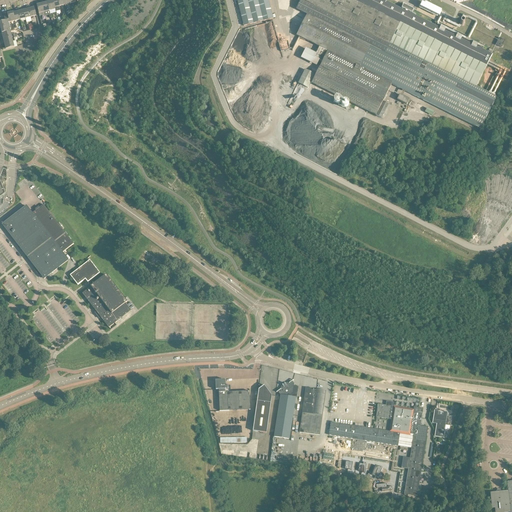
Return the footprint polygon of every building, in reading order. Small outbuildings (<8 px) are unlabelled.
[(49,11),(47,0),(45,1),(45,3),(42,4),(45,16),(50,15),(49,11)] [(46,0),(47,0),(49,11),(55,10),(52,1),(49,2),(48,0),(46,0)] [(60,11),(59,7),(57,0),(51,0),(52,1),(55,10),(55,12),(60,11)] [(273,19),(268,0),(236,0),(244,27),(273,19)] [(300,0),(301,0),(296,10),(306,15),(296,36),(319,47),(315,54),(310,51),(308,55),(322,62),(316,75),(305,70),(298,84),(308,89),(311,84),(381,119),(389,105),(383,102),(392,85),(460,119),(480,129),(495,100),(475,90),(492,55),(386,2),(386,0),(300,0)] [(39,17),(42,16),(42,17),(45,16),(42,4),(39,5),(38,2),(36,3),(39,17)] [(403,5),(402,9),(412,13),(413,10),(403,5)] [(28,7),(31,18),(36,17),(34,8),(30,9),(30,6),(28,7)] [(25,19),(23,11),(20,11),(19,9),(17,9),(20,20),(25,19)] [(10,23),(8,14),(3,16),(4,18),(1,18),(1,22),(0,22),(0,26),(2,34),(11,32),(10,28),(11,28),(10,23)] [(505,41),(499,38),(496,45),(501,48),(505,41)] [(13,42),(4,44),(5,48),(2,49),(3,50),(15,47),(13,42)] [(399,97),(397,101),(406,106),(408,101),(399,97)] [(54,219),(43,205),(39,208),(39,207),(35,210),(36,211),(32,214),(29,210),(26,206),(2,225),(44,279),(56,269),(68,261),(62,253),(71,246),(74,245),(70,240),(68,237),(66,235),(64,233),(54,219)] [(80,268),(75,272),(70,276),(78,286),(84,281),(85,280),(88,283),(100,274),(89,261),(80,268)] [(124,299),(109,279),(106,275),(91,287),(82,294),(85,297),(87,300),(92,306),(94,309),(93,309),(95,312),(94,313),(99,319),(100,318),(102,321),(103,321),(109,328),(131,311),(125,304),(127,302),(124,299)] [(215,381),(215,386),(216,390),(219,390),(220,411),(250,410),(249,397),(249,392),(225,393),(225,390),(225,380),(215,381)] [(280,395),(280,401),(274,437),(289,439),(295,398),(290,397),(291,395),(293,393),(294,384),(292,381),(289,383),(288,386),(286,386),(284,383),(284,384),(285,384),(283,385),(282,385),(283,386),(281,389),(278,391),(280,395)] [(266,434),(271,396),(264,386),(259,390),(258,390),(253,432),(259,433),(266,434)] [(306,388),(305,393),(302,413),(300,429),(297,428),(297,432),(299,432),(299,433),(313,435),(313,437),(317,437),(317,436),(319,436),(325,391),(317,390),(316,391),(313,390),(314,389),(306,388)] [(378,405),(377,410),(376,418),(391,420),(389,432),(331,422),(329,436),(398,447),(400,434),(410,436),(411,434),(414,435),(403,494),(417,497),(428,428),(420,426),(423,409),(414,408),(413,410),(378,405)] [(447,413),(435,411),(433,423),(437,424),(435,437),(443,438),(445,429),(449,430),(449,426),(451,418),(447,417),(447,413)] [(221,444),(221,453),(231,453),(231,451),(237,451),(237,448),(243,448),(243,444),(221,444)] [(378,465),(371,473),(373,475),(380,468),(378,465)] [(378,470),(371,477),(374,480),(381,472),(378,470)] [(511,511),(511,481),(507,482),(508,487),(508,492),(490,493),(491,509),(494,509),(494,511),(511,511)]
